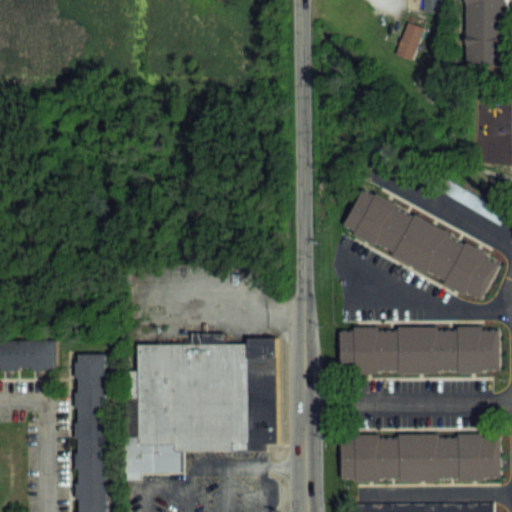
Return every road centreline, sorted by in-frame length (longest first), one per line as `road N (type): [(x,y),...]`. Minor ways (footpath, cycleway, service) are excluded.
road 1 (tertiary): [(301,0),(304,401)]
road 2 (residential): [(511,400),(304,401)]
road 3 (residential): [(507,310),(446,307),(342,262)]
road 4 (residential): [(384,181),(511,243)]
